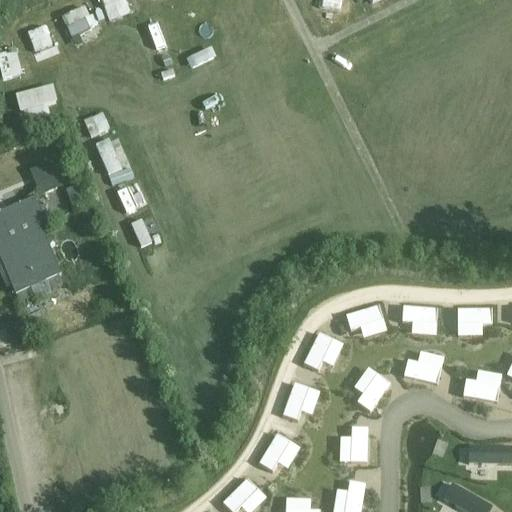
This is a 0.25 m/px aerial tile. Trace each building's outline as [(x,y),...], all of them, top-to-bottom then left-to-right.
[(61,29),(89,16),(81,0),(68,0),(51,7),(61,29)] [(154,42),(163,39),(155,15),(146,18),(154,42)] [(40,16),(21,21),(26,41),(45,37),(40,16)] [(217,41),(238,29),(233,20),(212,32),(217,41)] [(0,31),(0,53),(16,47),(8,28),(0,31)] [(234,59),(213,63),(216,76),(237,72),(234,59)] [(37,81),(25,84),(23,73),(11,76),(18,108),(41,103),(37,81)] [(76,110),(83,128),(101,122),(95,104),(76,110)] [(100,164),(119,159),(113,137),(94,142),(100,164)] [(56,189),(46,166),(30,173),(40,196),(56,189)] [(110,181),(117,198),(135,192),(129,174),(110,181)] [(0,214),(0,272),(5,286),(11,283),(20,303),(34,297),(30,289),(46,283),(49,290),(64,284),(41,230),(48,227),(36,199),(0,214)] [(354,211),(355,220),(375,217),(374,208),(354,211)] [(159,247),(177,241),(174,231),(156,238),(159,247)] [(179,243),(161,249),(164,258),(182,253),(179,243)] [(379,309),(346,318),(350,332),(383,323),(379,309)] [(403,309),(402,324),(436,326),(437,311),(403,309)] [(457,313),(456,327),(491,327),(491,312),(457,313)] [(319,336),(304,367),(316,373),(331,342),(319,336)] [(441,372),(408,366),(405,380),(438,387),(441,372)] [(377,378),(357,405),(370,414),(390,387),(377,378)] [(499,390),(465,385),(462,401),(496,407),(499,390)] [(295,387),(284,418),(298,424),(309,392),(295,387)] [(352,432),(351,466),(370,466),(371,433),(352,432)] [(277,438),(260,466),(272,474),(289,446),(277,438)] [(511,449),(469,448),(469,466),(511,467),(511,449)] [(237,511),(256,492),(247,483),(224,506),(230,511),(237,511)] [(344,511),(360,511),(365,488),(349,485),(344,511)] [(450,490),(443,504),(460,511),(491,511),(492,510),(450,490)]
